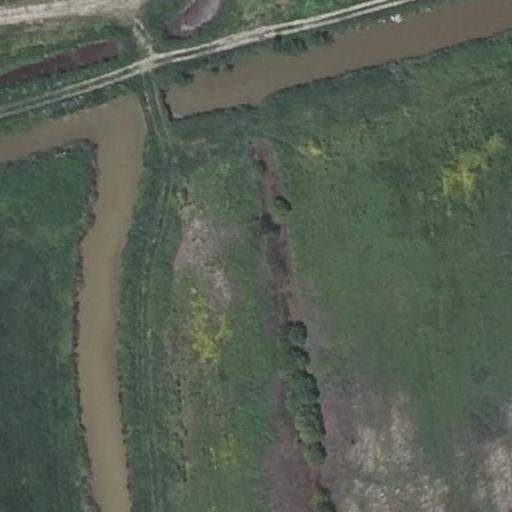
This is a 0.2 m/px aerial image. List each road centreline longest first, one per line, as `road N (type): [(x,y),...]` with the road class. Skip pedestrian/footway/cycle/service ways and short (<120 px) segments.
road 1 (track): [(149,32),(161,148),(134,260),(131,348),(145,511)]
road 2 (track): [(403,0),(198,57),(99,6),(0,16)]
road 3 (track): [(0,109),(150,68)]
